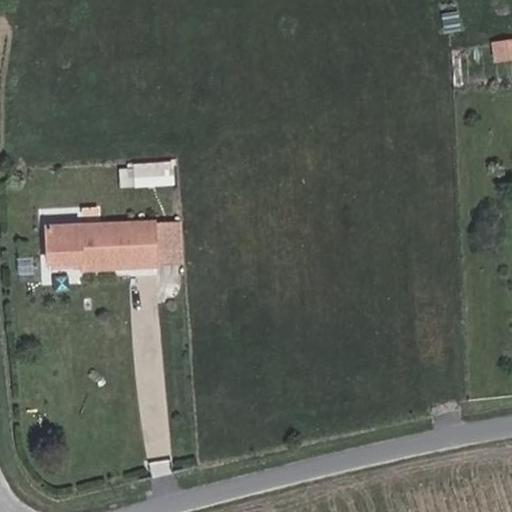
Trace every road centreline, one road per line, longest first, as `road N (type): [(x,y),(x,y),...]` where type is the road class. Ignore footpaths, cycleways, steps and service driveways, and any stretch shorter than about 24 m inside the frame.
road 1 (unclassified): [(162,511),(511,427)]
road 2 (unknown): [(161,253),(151,345),(165,511)]
